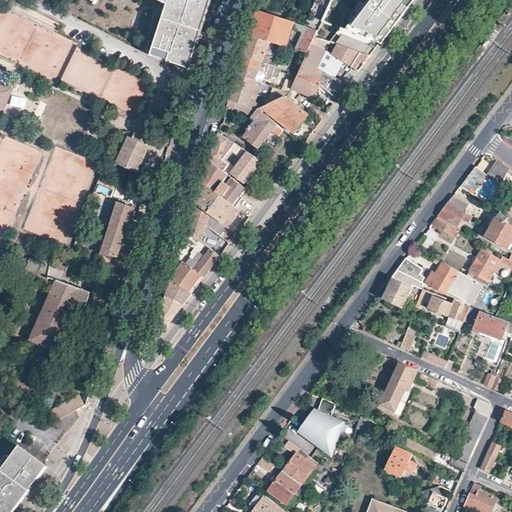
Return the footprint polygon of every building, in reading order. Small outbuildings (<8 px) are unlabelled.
[(161,0),(168,4),(152,53),(169,60),(171,55),(191,63),(210,5),(206,0),(161,0)] [(316,29),(329,0),(313,0),(303,24),(316,29)] [(359,0),(360,1),(326,45),(359,53),(369,55),(390,28),(385,25),(397,10),(401,13),(410,0),(359,0)] [(303,24),(257,9),(253,23),(250,34),(279,43),(284,45),(287,37),(297,40),(294,48),(306,52),(311,42),(316,29),(303,24)] [(385,25),(390,28),(396,19),(401,13),(397,10),(385,25)] [(279,43),(250,34),(247,42),(243,54),(261,60),(266,62),(276,65),(277,62),(275,61),(276,58),(274,57),(279,43)] [(341,65),(348,68),(359,53),(326,45),(311,42),(306,52),(321,58),(323,52),(330,55),(328,60),(341,65)] [(321,58),(306,52),(297,72),(296,74),(316,87),(317,87),(333,97),(344,83),(332,78),(315,71),(321,58)] [(241,59),(240,63),(257,69),(256,71),(262,74),(265,66),(259,65),(261,60),(243,54),(241,59)] [(321,58),(315,71),(332,78),(341,65),(328,60),(321,58)] [(239,67),(236,74),(261,82),(262,83),(266,71),(271,72),(271,70),(274,71),(276,65),(266,62),(265,66),(262,74),(256,71),(257,69),(240,63),(239,67)] [(0,105),(4,107),(12,91),(3,87),(0,85),(0,81),(12,86),(16,78),(0,70),(0,105)] [(235,80),(233,86),(257,94),(261,82),(236,74),(235,80)] [(296,74),(290,87),(309,99),(316,87),(296,74)] [(0,110),(6,113),(17,89),(12,86),(0,81),(0,85),(3,87),(12,91),(4,107),(0,105),(0,110)] [(257,94),(233,86),(229,99),(248,105),(249,103),(253,105),(257,94)] [(288,91),(271,86),(267,97),(274,99),(277,98),(282,96),(288,93),(288,91)] [(277,98),(274,99),(257,107),(270,118),(281,127),(283,125),(293,133),(306,115),(296,107),(282,96),(277,98)] [(254,118),(241,134),(256,147),(271,130),(276,134),(281,127),(270,118),(257,107),(250,115),(254,118)] [(211,151),(208,160),(222,171),(227,164),(224,162),(221,160),(235,142),(218,131),(215,139),(211,151)] [(150,140),(136,134),(133,141),(129,140),(118,165),(138,174),(149,148),(147,148),(150,140)] [(235,142),(221,160),(224,162),(232,151),(241,159),(247,151),(235,142)] [(261,160),(247,151),(230,173),(243,183),(261,160)] [(204,174),(202,180),(218,193),(231,178),(225,172),(222,171),(208,160),(207,164),(204,174)] [(498,161),(487,175),(501,186),(510,169),(498,161)] [(470,173),(460,186),(473,194),(487,175),(475,166),(470,173)] [(231,178),(218,193),(235,206),(242,197),(239,194),(244,187),(231,178)] [(117,192),(120,185),(107,179),(104,186),(117,192)] [(222,223),(229,215),(235,206),(218,193),(202,180),(199,189),(195,202),(206,211),(215,218),(222,223)] [(469,203),(454,195),(448,202),(465,211),(469,203)] [(490,203),(511,216),(511,204),(494,195),(490,203)] [(118,202),(107,238),(124,243),(129,229),(137,231),(140,221),(132,219),(135,208),(118,202)] [(206,211),(195,202),(191,215),(186,230),(200,241),(205,226),(227,243),(232,238),(235,233),(229,229),(226,226),(222,223),(215,218),(206,211)] [(470,221),(473,216),(465,211),(448,202),(442,211),(439,215),(458,226),(462,217),(470,221)] [(240,210),(235,206),(229,215),(222,223),(227,226),(240,210)] [(511,237),(511,218),(499,212),(491,226),(511,237)] [(455,237),(459,230),(437,217),(432,223),(455,237)] [(507,248),(511,239),(511,237),(491,226),(486,236),(507,248)] [(176,262),(170,278),(187,291),(198,277),(200,274),(203,276),(211,266),(219,255),(200,241),(186,230),(182,243),(176,262)] [(124,243),(107,238),(101,255),(116,257),(128,261),(133,246),(124,243)] [(500,259),(481,250),(470,271),(488,281),(495,270),(504,275),(509,266),(511,267),(511,260),(509,258),(502,255),(500,259)] [(9,255),(9,258),(9,262),(25,264),(25,257),(9,255)] [(48,284),(52,264),(51,262),(51,261),(51,260),(50,260),(49,259),(32,258),(26,274),(35,278),(38,277),(39,277),(40,278),(48,284)] [(480,283),(444,263),(438,275),(434,273),(428,283),(448,294),(450,294),(458,298),(460,298),(466,301),(475,284),(479,286),(480,283)] [(62,281),(68,266),(52,264),(48,284),(54,287),(52,292),(76,303),(85,307),(92,291),(62,281)] [(397,270),(392,277),(412,286),(412,284),(422,288),(422,283),(397,270)] [(190,293),(170,278),(168,285),(165,294),(181,306),(185,299),(190,293)] [(412,286),(394,278),(385,299),(403,307),(412,286)] [(426,308),(432,293),(423,289),(417,304),(426,308)] [(76,303),(52,292),(38,324),(62,334),(73,310),(76,303)] [(470,306),(434,293),(429,307),(465,320),(470,306)] [(181,306),(165,294),(160,309),(153,330),(149,344),(151,345),(166,325),(181,306)] [(481,310),(470,306),(465,320),(471,322),(473,317),(478,318),(476,324),(474,327),(501,337),(505,328),(511,330),(511,321),(509,321),(509,322),(480,312),(481,310)] [(62,334),(38,324),(31,339),(40,342),(51,347),(56,349),(62,334)] [(415,336),(406,333),(401,347),(410,351),(415,336)] [(51,347),(40,342),(34,355),(45,360),(51,347)] [(417,371),(400,363),(381,405),(395,411),(405,388),(408,390),(417,371)] [(90,369),(89,371),(88,376),(95,378),(97,371),(92,370),(90,369)] [(490,387),(498,390),(504,377),(499,375),(500,372),(497,370),(496,374),(490,387)] [(484,384),(490,387),(496,374),(489,372),(484,384)] [(437,381),(420,374),(417,380),(422,382),(421,384),(432,390),(437,381)] [(79,395),(85,405),(87,404),(95,378),(88,376),(79,395)] [(85,405),(79,395),(51,410),(56,421),(68,414),(76,410),(85,405)] [(337,403),(324,397),(318,410),(316,415),(306,438),(332,457),(345,421),(332,415),(337,403)] [(488,402),(478,398),(474,408),(474,411),(455,456),(467,461),(490,409),(488,402)] [(316,415),(318,410),(315,408),(298,432),(306,438),(316,415)] [(511,413),(505,410),(501,420),(511,425),(511,413)] [(367,416),(362,414),(359,424),(363,426),(367,416)] [(324,466),(289,440),(284,446),(296,455),(284,470),(302,484),(314,467),(320,471),(324,466)] [(0,470),(0,511),(11,511),(30,488),(26,485),(32,476),(36,479),(45,467),(41,464),(24,452),(17,447),(0,470)] [(393,454),(389,452),(382,467),(404,477),(408,469),(416,473),(421,463),(415,460),(417,456),(396,447),(393,454)] [(487,453),(481,468),(485,470),(490,472),(496,457),(487,453)] [(275,464),(264,455),(258,462),(270,471),(275,464)] [(455,456),(453,455),(449,466),(463,472),(465,466),(467,461),(455,456)] [(302,484),(284,471),(270,490),(287,503),(302,484)] [(33,483),(36,479),(32,476),(26,485),(30,488),(33,483)] [(481,486),(474,483),(466,502),(464,505),(477,511),(476,511),(490,511),(497,499),(479,491),(481,486)] [(449,496),(434,490),(430,500),(433,502),(432,505),(437,508),(439,504),(444,507),(449,496)] [(247,511),(248,511),(247,511),(284,511),(264,496),(252,511),(247,511)] [(399,511),(369,499),(363,511),(399,511)] [(490,511),(495,511),(501,500),(497,499),(490,511)]
